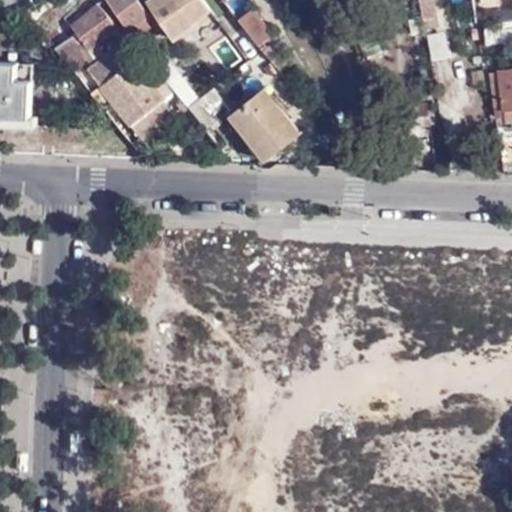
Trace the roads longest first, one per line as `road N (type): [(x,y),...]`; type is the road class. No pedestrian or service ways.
road 1 (residential): [(57,179),(511,197)]
road 2 (residential): [(44,511),(57,179)]
